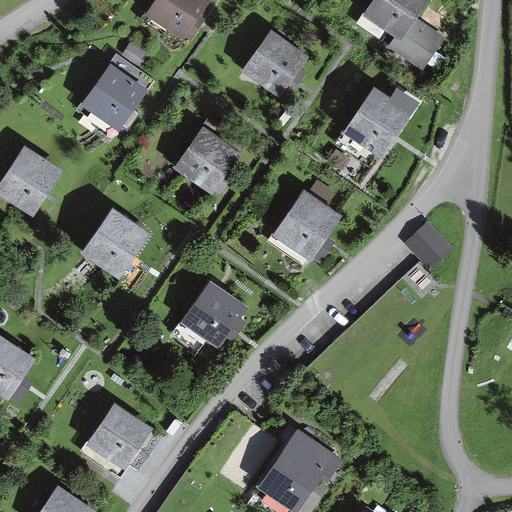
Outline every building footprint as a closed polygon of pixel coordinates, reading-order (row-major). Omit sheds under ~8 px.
[(158,0),(149,13),(184,39),(210,3),(205,0),(158,0)] [(377,0),(369,12),(403,34),(395,46),(418,62),(437,33),(411,16),(421,0),(377,0)] [(248,67),(278,89),(302,56),(273,34),(248,67)] [(142,89),(110,67),(84,104),(116,126),(142,89)] [(375,91),(340,143),(372,165),(407,113),(375,91)] [(208,124),(180,166),(212,187),(240,145),(208,124)] [(0,187),(32,208),(57,170),(24,150),(0,187)] [(305,194),(279,231),(309,252),(335,215),(305,194)] [(87,250),(117,271),(144,233),(113,212),(87,250)] [(429,225),(410,243),(430,265),(450,248),(429,225)] [(242,306),(211,285),(188,319),(219,340),(242,306)] [(30,358),(0,337),(0,387),(7,392),(30,358)] [(148,428),(116,406),(93,441),(125,462),(148,428)] [(297,431),(258,489),(292,511),(300,511),(325,475),(331,479),(343,461),(297,431)] [(88,511),(90,510),(58,488),(42,511),(88,511)]
